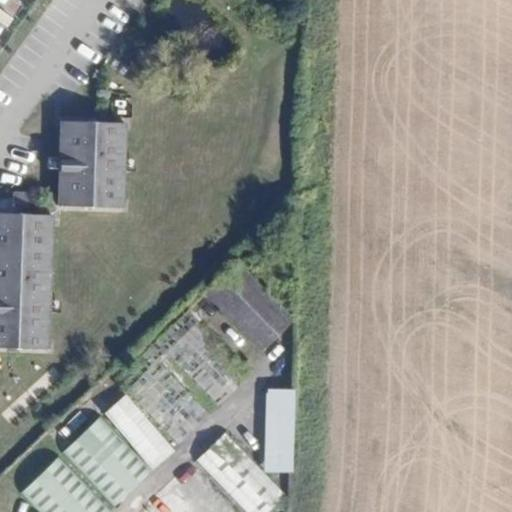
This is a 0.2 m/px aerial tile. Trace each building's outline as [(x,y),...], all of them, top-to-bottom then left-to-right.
[(59,100),(52,100),(47,183),(53,184),(59,100)] [(109,104),(59,100),(53,184),(104,188),(109,104)] [(115,104),(109,104),(104,188),(111,189),(115,104)] [(16,175),(2,173),(1,187),(16,188),(16,175)] [(33,197),(0,194),(0,326),(25,328),(33,197)] [(42,198),(33,197),(25,328),(33,329),(42,198)] [(240,259),(208,288),(262,345),(292,316),(240,259)] [(201,317),(190,305),(117,376),(128,388),(161,356),(169,349),(201,317)] [(201,317),(169,349),(220,402),(252,373),(201,317)] [(161,356),(128,388),(179,443),(212,411),(161,356)] [(107,408),(78,436),(128,492),(157,463),(107,408)] [(229,429),(196,461),(243,511),(265,511),(287,492),(229,429)] [(99,511),(52,461),(22,490),(42,511),(99,511)]
